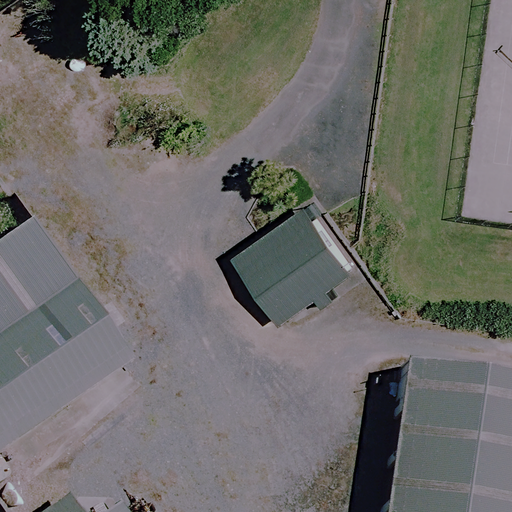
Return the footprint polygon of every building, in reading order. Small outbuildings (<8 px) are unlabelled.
[(511,0),(497,0),(469,219),(511,224),(511,0)] [(362,275),(316,210),(243,260),(288,326),(362,275)] [(87,310),(33,230),(0,252),(0,457),(132,368),(91,307),(87,310)] [(511,511),(511,386),(404,371),(384,511),(511,511)] [(75,511),(67,500),(49,511),(75,511)]
